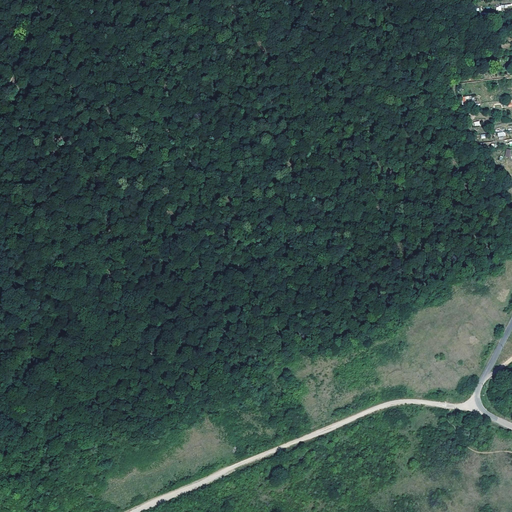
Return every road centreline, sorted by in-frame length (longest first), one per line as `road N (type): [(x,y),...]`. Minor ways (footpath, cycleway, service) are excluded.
road 1 (track): [(130,511),(377,407),(473,407)]
road 2 (track): [(213,276),(64,0)]
road 3 (track): [(213,276),(483,160)]
road 4 (track): [(511,219),(456,104)]
